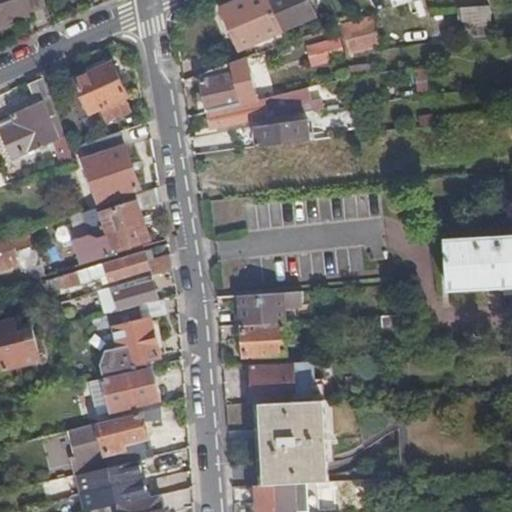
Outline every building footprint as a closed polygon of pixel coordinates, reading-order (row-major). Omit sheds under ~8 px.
[(29,10),(45,4),(43,0),(0,0),(0,24),(17,19),(15,15),(29,10)] [(246,0),(242,2),(224,10),(233,30),(241,48),(254,44),(258,54),(289,42),(284,30),(270,0),(246,0)] [(309,0),(270,0),(284,30),(317,16),(309,0)] [(459,9),(460,40),(491,39),(490,7),(459,9)] [(31,14),(29,10),(15,15),(17,19),(31,14)] [(233,30),(224,10),(217,13),(225,33),(233,30)] [(373,18),(341,27),(350,51),(380,47),(373,18)] [(129,95),(116,62),(78,79),(92,112),(99,109),(104,121),(133,110),(127,97),(129,95)] [(232,63),(201,75),(206,100),(197,102),(199,114),(208,112),(246,102),(245,98),(240,99),(232,63)] [(419,92),(430,90),(425,66),(415,68),(419,92)] [(65,134),(44,74),(29,81),(39,102),(13,114),(15,118),(0,124),(0,126),(14,157),(54,139),(65,134)] [(246,102),(208,112),(212,129),(257,120),(304,112),(312,111),(324,108),(321,98),(309,102),(304,88),(264,98),(250,101),(246,102)] [(249,94),(250,101),(264,98),(262,91),(249,94)] [(257,126),(259,147),(312,140),(309,119),(257,126)] [(124,140),(121,130),(107,135),(110,145),(124,140)] [(70,149),(65,134),(54,139),(64,163),(74,160),(70,148),(70,149)] [(107,135),(81,144),(100,201),(140,187),(124,140),(110,145),(107,135)] [(163,201),(160,186),(135,194),(137,202),(140,209),(163,201)] [(104,212),(101,206),(83,212),(90,234),(76,239),(83,264),(105,256),(105,257),(118,253),(117,250),(150,239),(140,209),(137,202),(104,212)] [(44,271),(37,242),(36,242),(32,231),(12,237),(13,240),(0,244),(0,269),(21,263),(23,270),(31,267),(35,266),(37,273),(44,271)] [(511,235),(446,239),(446,237),(444,237),(448,293),(450,293),(450,290),(511,286),(511,235)] [(153,274),(174,268),(171,253),(148,261),(146,250),(46,281),(49,290),(64,286),(64,289),(82,283),(81,282),(110,274),(113,281),(151,269),(153,274)] [(121,310),(161,298),(153,274),(101,290),(106,305),(119,301),(121,310)] [(304,292),(242,296),(244,325),(285,322),(284,301),(304,300),(304,292)] [(53,304),(54,311),(68,308),(66,300),(53,304)] [(384,326),(413,324),(412,314),(383,315),(384,326)] [(162,357),(153,318),(116,327),(125,366),(162,357)] [(41,359),(34,329),(19,332),(16,320),(0,324),(0,347),(5,368),(41,359)] [(285,322),(244,325),(246,359),(287,356),(285,322)] [(263,404),(325,401),(324,380),(314,380),(313,362),(254,365),(256,404),(263,404)] [(162,398),(154,366),(90,380),(95,401),(99,400),(103,412),(162,398)] [(511,471),(511,391),(397,397),(401,473),(401,478),(511,471)] [(296,484),(330,483),(329,477),(325,401),(263,404),(268,486),(296,484)] [(143,410),(98,421),(107,453),(126,448),(125,442),(150,436),(143,410)] [(58,462),(62,477),(79,473),(90,471),(86,455),(58,462)] [(88,510),(121,502),(149,496),(146,482),(139,484),(137,472),(143,470),(141,458),(90,471),(79,473),(88,510)] [(297,511),(296,484),(268,486),(258,487),(259,511),(297,511)] [(122,511),(165,511),(162,493),(149,496),(121,502),(122,511)]
